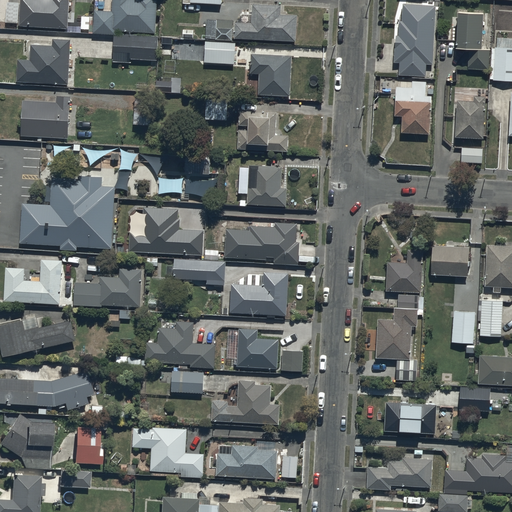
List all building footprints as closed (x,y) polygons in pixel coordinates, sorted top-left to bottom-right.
[(18,1),(8,0),(7,0),(6,21),(17,21),(18,1)] [(20,0),(20,24),(68,26),(68,0),(20,0)] [(111,0),(111,9),(93,8),(92,31),(114,32),(114,30),(155,31),(156,0),(111,0)] [(235,20),(234,36),(296,39),(297,14),(279,13),(280,3),(252,2),(251,21),(235,20)] [(433,62),(435,5),(402,3),(402,20),(399,20),(399,34),(395,33),(393,61),(399,61),(399,73),(425,74),(426,62),(433,62)] [(483,10),(458,8),(456,44),(469,45),(468,67),(489,68),(490,47),(482,47),(483,10)] [(232,26),(216,26),(216,38),(232,38),(232,26)] [(157,35),(114,33),(113,50),(131,51),(131,58),(157,59),(157,35)] [(18,58),(17,80),(68,82),(71,38),(53,37),(53,44),(30,43),(29,58),(18,58)] [(497,46),(495,46),(493,79),(511,79),(511,37),(497,37),(497,46)] [(205,61),(233,61),(234,40),(205,40),(205,61)] [(291,54),(251,52),(250,71),(252,71),(251,90),(258,91),(258,92),(289,94),(291,54)] [(429,132),(430,94),(425,94),(425,80),(401,79),(401,85),(395,84),(394,113),(402,114),(401,131),(429,132)] [(57,101),(24,99),(22,134),(69,137),(71,95),(57,94),(57,101)] [(152,95),(135,94),(133,123),(151,124),(152,95)] [(483,136),(485,94),(473,94),(473,99),(457,98),(455,135),(483,136)] [(206,98),(205,118),(226,119),(227,98),(206,98)] [(275,110),(239,109),(237,147),(287,149),(288,134),(274,133),(275,110)] [(482,147),(461,147),(461,161),(481,162),(482,147)] [(209,152),(185,151),(184,171),(209,172),(209,152)] [(282,164),(249,163),(247,202),(286,204),(287,186),(281,186),(282,164)] [(79,177),(52,176),(51,203),(24,202),(22,242),(61,243),(61,248),(77,249),(77,245),(112,246),(115,185),(102,184),(102,175),(79,174),(79,177)] [(129,230),(127,250),(202,253),(202,229),(178,228),(178,207),(143,206),(142,230),(129,230)] [(225,228),(224,255),(266,257),(266,254),(273,255),(273,262),(297,263),(298,241),(296,241),(297,222),(275,221),(275,225),(249,224),(249,229),(225,228)] [(511,245),(490,244),(487,286),(511,287),(511,245)] [(470,247),(433,245),(432,274),(468,277),(470,247)] [(422,294),(425,251),(410,250),(409,264),(390,262),(387,291),(422,294)] [(225,259),(174,257),(173,277),(207,279),(206,283),(224,283),(225,259)] [(26,266),(6,265),(5,299),(60,302),(62,259),(42,258),(41,279),(25,278),(26,266)] [(102,303),(140,305),(141,269),(120,268),(120,276),(101,275),(100,281),(75,281),(74,304),(102,305),(102,303)] [(246,273),(246,282),(231,282),(230,311),(286,313),(288,271),(263,270),(263,273),(246,273)] [(156,291),(148,291),(147,305),(156,306),(156,291)] [(502,299),(482,298),(480,333),(500,334),(502,299)] [(474,310),(453,309),(452,341),(473,341),(474,310)] [(412,361),(415,311),(381,310),(378,359),(412,361)] [(0,322),(0,333),(5,353),(76,337),(72,318),(42,324),(40,314),(0,322)] [(193,342),(193,320),(175,320),(175,326),(158,326),(157,341),(146,340),(145,362),(190,363),(190,366),(214,367),(215,342),(193,342)] [(258,327),(238,327),(238,364),(278,365),(278,337),(257,337),(258,327)] [(302,349),(281,349),(281,369),(301,369),(302,349)] [(511,357),(482,356),(481,384),(511,385),(511,357)] [(85,369),(49,379),(0,376),(0,402),(52,405),(64,401),(66,408),(87,401),(86,396),(93,394),(85,369)] [(203,371),(172,369),(171,390),(202,392),(203,371)] [(212,398),(211,419),(279,422),(280,402),(270,402),(271,383),(256,382),(256,379),(238,378),(237,404),(227,403),(227,399),(212,398)] [(490,389),(460,387),(459,410),(489,411),(490,389)] [(442,406),(387,402),(386,430),(440,433),(442,406)] [(52,419),(28,419),(19,413),(0,440),(0,442),(21,457),(25,469),(51,469),(52,419)] [(100,426),(76,426),(75,462),(102,462),(102,447),(100,447),(100,426)] [(186,451),(187,427),(153,426),(153,427),(134,427),(133,447),(152,447),(151,471),(181,471),(181,477),(204,477),(204,452),(186,451)] [(215,451),(215,473),(275,476),(277,449),(258,449),(258,444),(232,443),(231,452),(215,451)] [(467,492),(467,489),(511,490),(511,461),(506,461),(506,453),(482,452),(482,456),(466,456),(465,469),(445,468),(444,491),(467,492)] [(298,456),(283,455),(282,476),(297,477),(298,456)] [(433,460),(369,458),(368,487),(432,489),(433,460)] [(0,497),(0,511),(38,511),(40,496),(44,496),(45,482),(41,482),(41,475),(13,474),(12,498),(0,497)] [(59,474),(59,490),(90,491),(90,475),(59,474)] [(160,496),(159,511),(277,511),(278,504),(260,503),(261,498),(241,497),(240,502),(217,501),(218,497),(196,496),(196,492),(180,491),(180,497),(160,496)] [(468,494),(439,492),(438,509),(467,511),(467,507),(471,507),(472,496),(468,496),(468,494)]
